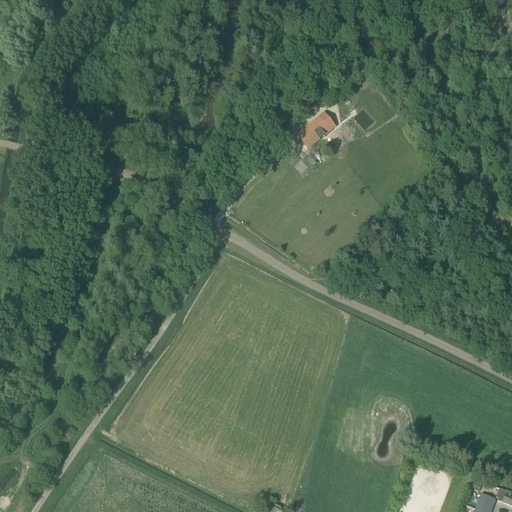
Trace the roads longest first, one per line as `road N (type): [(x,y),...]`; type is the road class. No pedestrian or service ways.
road 1 (unclassified): [(511,381),(305,281),(140,180),(0,143)]
road 2 (track): [(33,511),(222,232)]
road 3 (track): [(364,0),(308,58),(203,220)]
road 4 (track): [(28,150),(9,315),(0,333)]
road 5 (track): [(28,150),(52,56),(115,0)]
